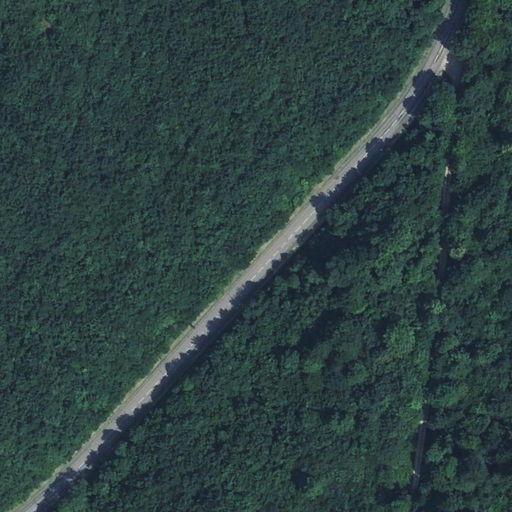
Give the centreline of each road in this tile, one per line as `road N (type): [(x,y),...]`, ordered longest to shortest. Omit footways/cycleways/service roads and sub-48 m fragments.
road 1 (secondary): [(30,511),(388,132),(427,76),(463,0)]
road 2 (track): [(413,511),(446,205)]
road 3 (track): [(446,205),(457,103),(452,76)]
